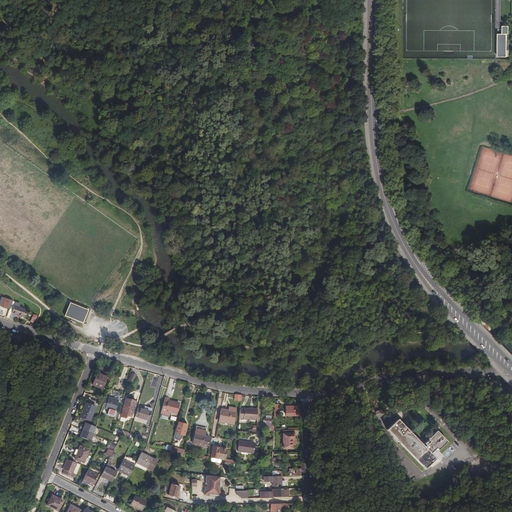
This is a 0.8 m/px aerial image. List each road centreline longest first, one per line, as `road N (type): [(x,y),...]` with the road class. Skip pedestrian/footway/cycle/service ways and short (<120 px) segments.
road 1 (secondary): [(448,306),(388,209),(370,93),(371,0)]
road 2 (unclassified): [(459,456),(423,479),(374,429),(411,406),(429,412),(459,445)]
road 3 (residential): [(306,393),(222,386),(94,350)]
road 4 (residential): [(511,369),(399,375),(306,393)]
road 5 (residential): [(45,475),(94,350)]
